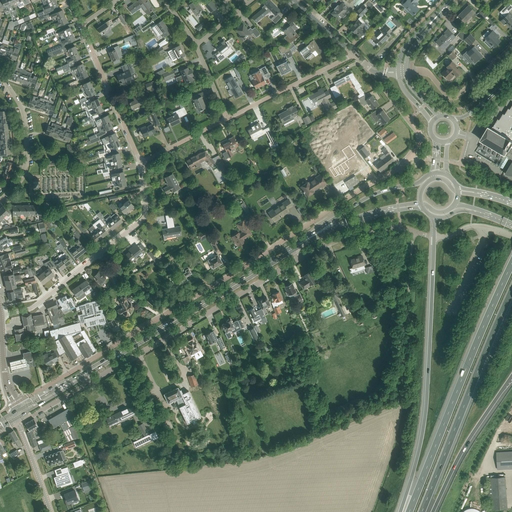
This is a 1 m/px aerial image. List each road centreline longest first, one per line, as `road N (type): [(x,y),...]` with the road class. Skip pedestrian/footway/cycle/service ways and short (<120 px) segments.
road 1 (residential): [(83,364),(405,161),(420,134),(384,88),(385,72)]
road 2 (motorway): [(434,238),(423,427),(400,511)]
road 3 (motorway): [(511,263),(408,511)]
road 4 (residential): [(301,257),(88,382)]
road 5 (secondary): [(87,371),(294,247)]
road 6 (motorway): [(422,511),(511,292)]
road 7 (residential): [(0,314),(32,307),(141,220),(140,164)]
road 8 (track): [(401,402),(413,231)]
road 9 (secondary): [(431,173),(363,199),(294,247)]
road 10 (motorway): [(432,511),(465,444),(511,377)]
road 11 (residential): [(140,164),(79,26)]
road 12 (residential): [(227,118),(354,54)]
road 13 (residential): [(434,238),(387,226),(301,257)]
road 14 (residential): [(0,199),(23,172),(26,134),(21,107),(0,75)]
road 15 (residential): [(410,71),(425,72),(452,98),(511,46)]
